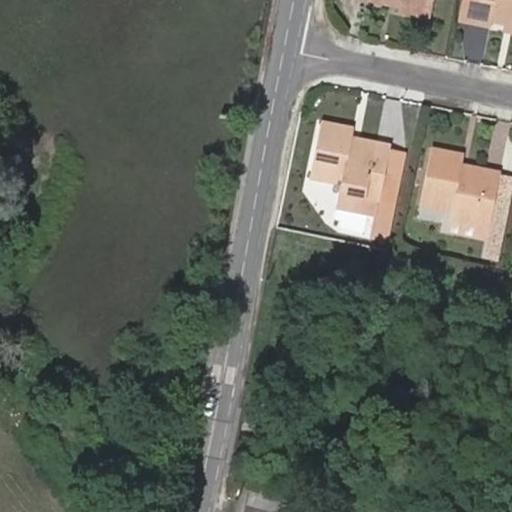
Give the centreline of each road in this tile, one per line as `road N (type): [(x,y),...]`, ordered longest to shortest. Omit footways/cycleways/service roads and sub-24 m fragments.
road 1 (tertiary): [(197,511),(285,48)]
road 2 (residential): [(285,48),(511,98)]
